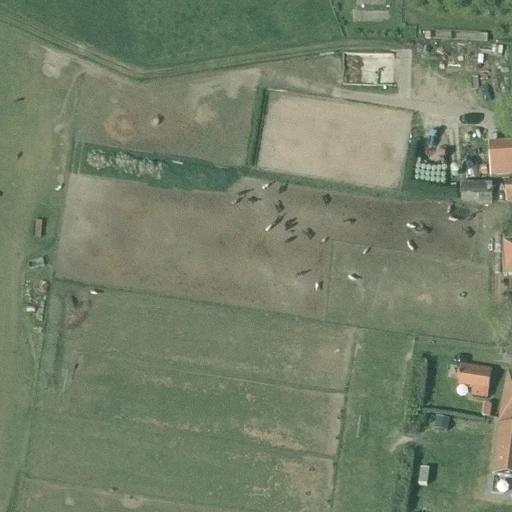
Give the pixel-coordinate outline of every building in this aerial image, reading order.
[(511,143),(488,145),(490,179),(511,177),(511,143)] [(488,180),(487,170),(476,171),(477,180),(488,180)] [(493,197),(493,184),(460,185),(460,197),(493,197)] [(511,242),(503,243),(505,278),(511,277),(511,242)] [(461,367),(458,386),(473,389),(471,399),(486,401),(491,371),(461,367)] [(492,475),(492,477),(511,479),(511,374),(508,374),(499,424),(492,475)] [(492,407),(483,406),(481,417),(490,419),(492,407)]
